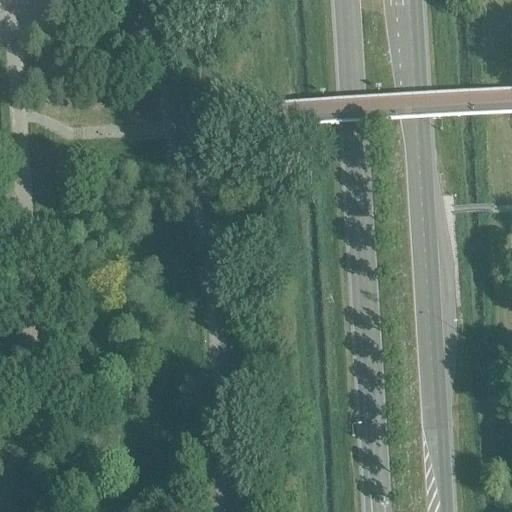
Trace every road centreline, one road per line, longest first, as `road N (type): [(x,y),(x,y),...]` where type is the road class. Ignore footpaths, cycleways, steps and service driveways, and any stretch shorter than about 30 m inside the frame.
road 1 (secondary): [(445,511),(408,0)]
road 2 (secondary): [(343,0),(374,511)]
